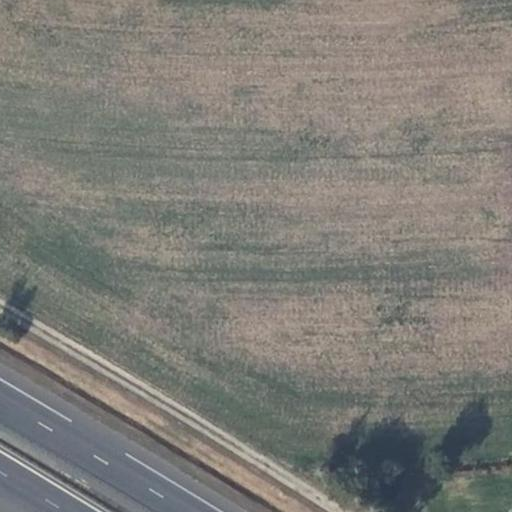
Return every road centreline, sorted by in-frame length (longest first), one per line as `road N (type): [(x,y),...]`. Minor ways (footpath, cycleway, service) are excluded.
road 1 (track): [(0,310),(331,511)]
road 2 (trunk): [(176,511),(0,403)]
